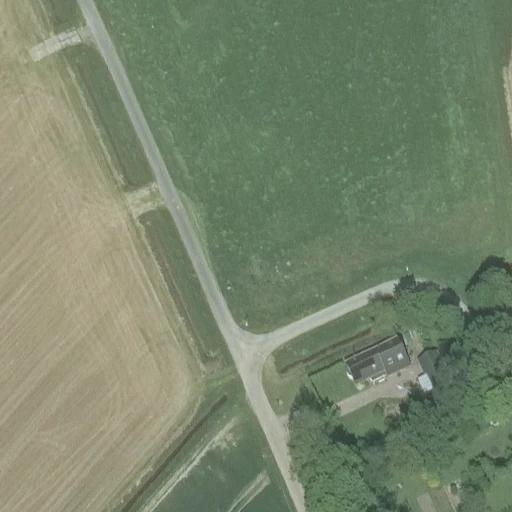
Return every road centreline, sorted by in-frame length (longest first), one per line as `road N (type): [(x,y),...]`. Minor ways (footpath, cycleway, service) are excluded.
road 1 (unclassified): [(238,355),(83,0)]
road 2 (unclassified): [(238,355),(407,286),(437,293),(478,328),(511,341)]
road 3 (unclassified): [(304,511),(238,355)]
